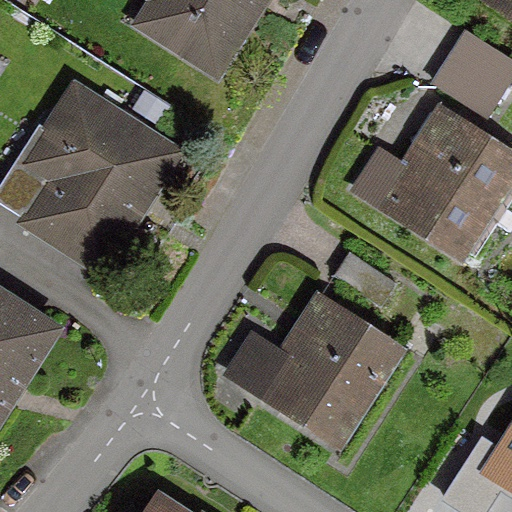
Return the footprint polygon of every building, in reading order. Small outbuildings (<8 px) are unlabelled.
[(211,72),(256,0),(154,0),(180,16),(164,42),(211,72)] [(511,0),(484,0),(511,18),(511,0)] [(462,34),(429,85),(480,117),(511,67),(462,34)] [(68,155),(23,225),(95,270),(168,156),(71,94),(43,139),(68,155)] [(362,171),(351,189),(453,255),(511,164),(456,128),(420,182),(399,168),(387,187),(362,171)] [(344,254),(328,278),(376,310),(392,286),(344,254)] [(0,405),(46,333),(0,304),(0,405)] [(253,392),(331,443),(390,352),(333,315),(298,370),(277,356),(253,392)] [(449,511),(511,511),(511,461),(490,495),(469,481),(449,511)]
